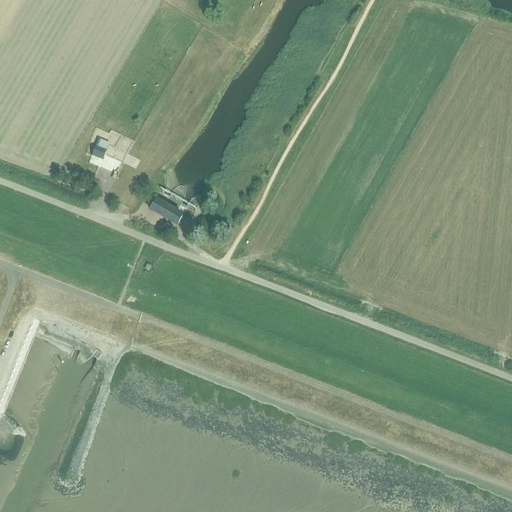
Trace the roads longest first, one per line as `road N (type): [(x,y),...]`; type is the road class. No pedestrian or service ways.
road 1 (unclassified): [(511,381),(0,180)]
road 2 (unclassified): [(142,319),(18,268)]
